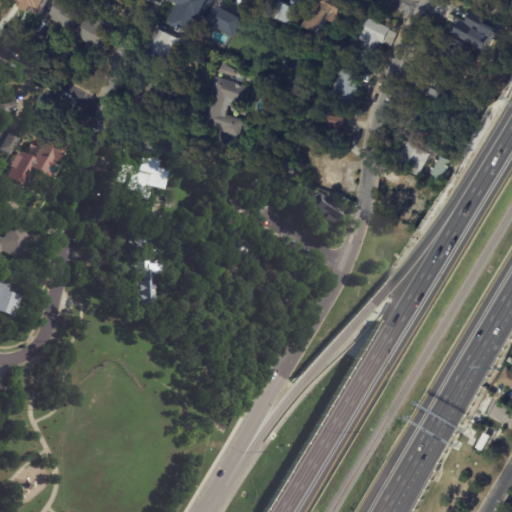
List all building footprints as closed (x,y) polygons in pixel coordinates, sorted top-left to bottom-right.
[(50,0),(42,16),(30,9),(31,8),(20,2),(22,0),(50,0)] [(62,0),(64,1),(87,14),(76,34),(58,24),(58,23),(50,19),(60,0),(62,0)] [(204,0),(194,19),(167,4),(169,0),(204,0)] [(320,0),(317,6),(307,0),(301,11),(308,14),(300,29),(288,22),(287,24),(279,20),(288,3),(293,6),(296,0),(320,0)] [(344,0),(351,3),(339,26),(328,20),(320,35),(307,27),(316,12),(320,14),(328,0),(344,0)] [(479,6),(482,0),(506,0),(497,17),(479,6)] [(107,10),(110,5),(118,9),(115,14),(107,10)] [(246,18),(219,5),(209,25),(236,38),(246,18)] [(231,17),(237,5),(255,14),(249,27),(231,18),(231,17)] [(115,28),(103,51),(78,38),(88,20),(98,26),(105,13),(116,19),(113,26),(115,28)] [(379,24),(392,30),(392,31),(399,35),(393,47),(386,44),(385,45),(382,44),(375,60),(361,54),(364,47),(366,47),(367,44),(361,41),(371,20),(379,24)] [(491,53),(464,38),(470,27),(477,30),(482,20),(502,31),(491,53)] [(190,60),(176,53),(173,60),(177,62),(173,71),(146,58),(159,29),(183,41),(183,40),(200,49),(199,50),(202,51),(196,63),(190,60)] [(474,47),(469,57),(461,53),(455,64),(467,70),(463,78),(450,71),(453,66),(437,58),(437,57),(434,55),(438,46),(442,47),(444,44),(440,42),(445,33),(474,47)] [(360,58),(356,73),(364,75),(360,89),(361,89),(355,110),(348,108),(347,111),(333,107),(344,69),(348,55),(360,58)] [(425,87),(433,71),(455,82),(450,92),(444,94),(441,100),(423,91),(425,87)] [(245,86),(248,87),(241,111),(231,107),(228,116),(245,121),(240,138),(224,133),(225,130),(220,128),(220,130),(201,124),(215,77),(245,86)] [(167,101),(160,116),(132,102),(141,83),(147,86),(150,79),(173,90),(172,91),(180,95),(175,105),(167,101)] [(13,105),(15,106),(9,117),(20,123),(13,134),(19,138),(8,159),(0,154),(0,98),(2,94),(13,101),(11,104),(13,105)] [(424,132),(409,125),(421,101),(442,111),(441,112),(455,118),(449,132),(435,125),(430,135),(424,132)] [(482,105),(488,109),(482,119),(476,115),(482,105)] [(340,120),(337,131),(347,134),(344,144),(336,142),(334,147),(310,139),(314,125),(328,129),(332,117),(340,120)] [(434,157),(422,178),(399,165),(411,143),(412,143),(415,137),(443,152),(438,160),(434,157)] [(48,146),(59,152),(53,163),(49,161),(44,170),(35,165),(34,168),(40,172),(34,183),(21,176),(28,164),(31,166),(32,163),(30,162),(41,142),(48,146)] [(458,163),(448,180),(449,181),(448,183),(434,175),(445,156),(458,163)] [(289,192),(279,187),(278,189),(259,179),(268,161),(283,169),(289,158),(300,163),(294,173),(298,175),(289,192)] [(163,193),(150,189),(146,203),(134,199),(135,195),(125,192),(126,187),(115,183),(121,165),(137,170),(140,159),(157,164),(155,170),(169,174),(163,193)] [(343,174),(343,194),(329,194),(329,187),(326,187),(326,168),(319,168),(319,161),(343,161),(343,174)] [(400,207),(403,203),(404,204),(406,199),(405,198),(407,194),(409,195),(409,194),(399,188),(405,177),(417,183),(415,187),(428,194),(422,206),(423,206),(420,211),(419,211),(412,223),(398,215),(402,208),(400,207)] [(312,211),(323,196),(343,212),(332,226),(326,221),(325,223),(320,219),(321,218),(312,211)] [(33,250),(32,250),(31,250),(23,263),(4,252),(0,259),(0,238),(4,240),(7,236),(0,231),(0,225),(5,217),(40,237),(33,250)] [(151,287),(151,304),(135,304),(135,278),(140,278),(140,272),(129,272),(129,244),(136,244),(136,225),(151,225),(151,262),(155,262),(155,273),(148,273),(148,279),(151,279),(151,287)] [(229,229),(261,250),(250,267),(237,258),(232,266),(217,256),(222,248),(211,241),(222,225),(229,229)] [(273,265),(282,271),(267,297),(252,288),(267,262),(273,265)] [(302,274),(311,280),(294,308),(274,295),(289,270),(300,276),(301,274),(302,274)] [(21,301),(12,322),(0,316),(0,281),(24,292),(21,301)] [(511,385),(503,381),(510,369),(511,370),(511,385)]
